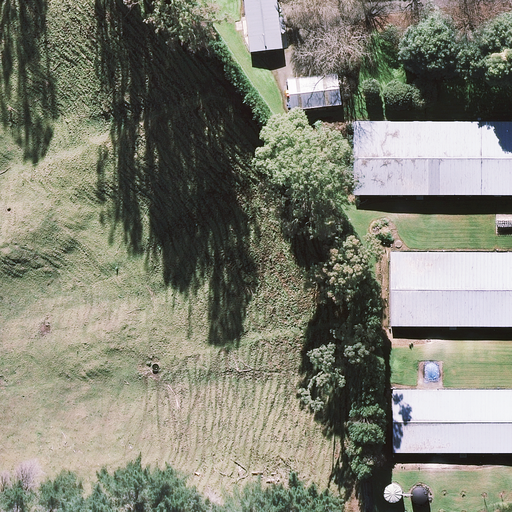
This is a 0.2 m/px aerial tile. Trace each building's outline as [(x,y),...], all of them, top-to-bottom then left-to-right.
[(286,55),(280,0),(245,0),(251,59),(286,55)] [(331,112),(327,80),(289,84),(293,116),(331,112)] [(511,125),(356,124),(355,198),(511,199),(511,125)] [(511,328),(511,256),(392,256),(392,327),(511,328)] [(511,395),(394,395),(394,455),(511,455),(511,395)]
